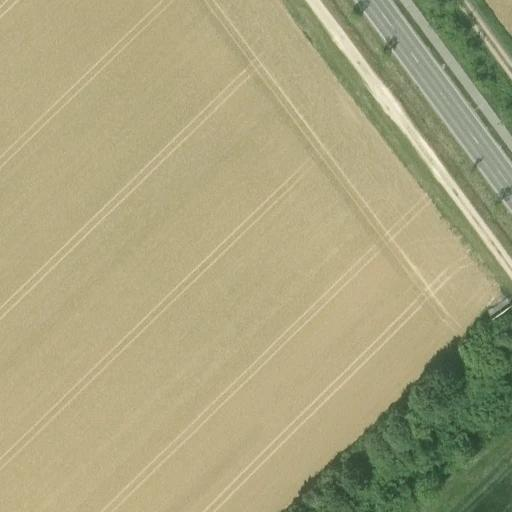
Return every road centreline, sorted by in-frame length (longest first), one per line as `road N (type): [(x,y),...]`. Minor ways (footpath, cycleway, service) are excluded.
road 1 (track): [(312,0),(511,270)]
road 2 (secondary): [(511,189),(376,0)]
